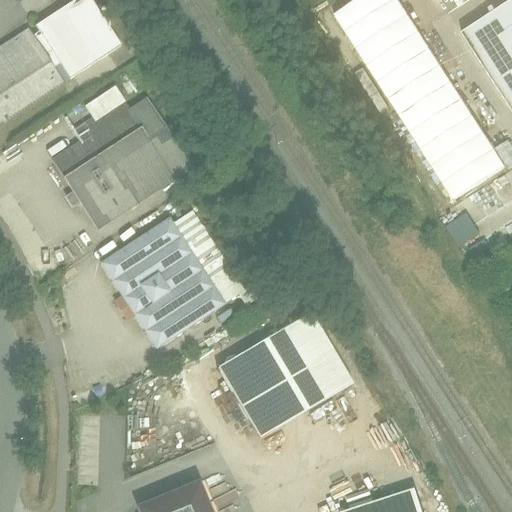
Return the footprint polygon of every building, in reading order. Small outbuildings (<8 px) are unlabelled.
[(506,171),(396,0),(351,0),(331,13),(454,205),(506,171)] [(82,3),(0,54),(0,137),(120,63),(82,3)] [(511,8),(464,40),(511,111),(511,8)] [(143,104),(62,158),(106,224),(187,171),(143,104)] [(448,228),(460,247),(480,235),(467,215),(448,228)] [(172,236),(166,226),(105,265),(157,346),(237,296),(191,224),(172,236)] [(309,320),(219,372),(256,436),(346,384),(309,320)] [(205,511),(195,486),(136,510),(136,511),(205,511)] [(417,511),(413,495),(356,511),(417,511)]
